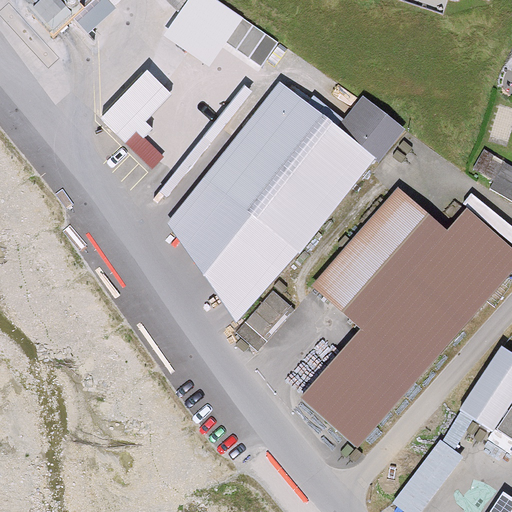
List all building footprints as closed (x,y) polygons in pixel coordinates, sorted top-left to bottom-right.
[(183,0),(164,28),(210,60),(225,38),(262,64),(280,38),(224,0),(183,0)] [(171,99),(143,74),(98,122),(125,147),(135,136),(142,143),(151,134),(144,127),(171,99)] [(163,224),(236,328),(373,159),(337,131),(277,83),(163,224)] [(363,99),(337,131),(373,159),(378,163),(403,132),(363,99)] [(471,173),(511,192),(511,159),(483,146),(471,173)] [(445,233),(399,192),(311,290),(360,334),(300,401),(355,450),(511,273),(511,254),(464,211),(445,233)] [(0,244),(0,358),(8,367),(67,311),(30,272),(61,242),(41,220),(7,252),(0,244)] [(493,436),(511,406),(511,357),(500,350),(458,413),(493,436)] [(511,511),(511,406),(493,436),(487,444),(511,460),(511,501),(502,495),(491,511),(511,511)] [(441,430),(393,495),(416,511),(464,447),(441,430)]
